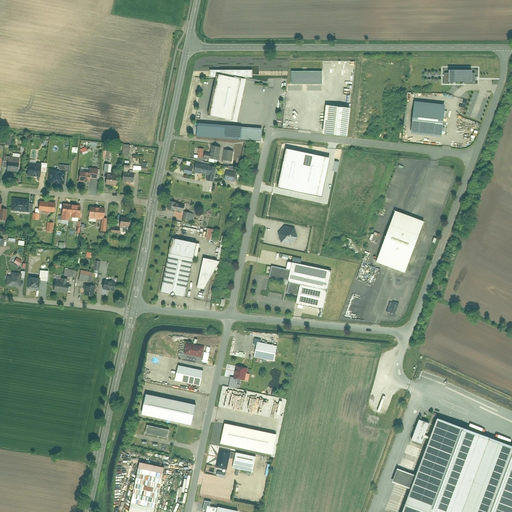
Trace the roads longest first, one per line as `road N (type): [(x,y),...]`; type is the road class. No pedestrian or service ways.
road 1 (residential): [(475,156),(267,132),(228,316)]
road 2 (tertiary): [(503,48),(187,47)]
road 3 (secondary): [(132,310),(89,511)]
road 4 (residential): [(228,316),(188,511)]
road 5 (residential): [(409,334),(475,156)]
road 6 (residential): [(228,316),(409,334)]
road 7 (secondary): [(187,47),(154,204)]
road 8 (residential): [(154,204),(0,188)]
road 9 (unclassified): [(132,310),(0,297)]
